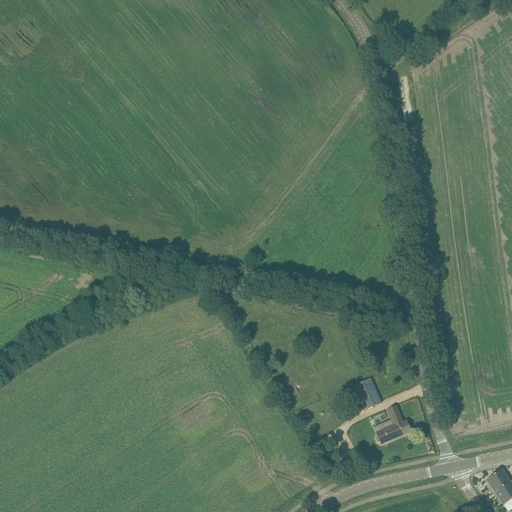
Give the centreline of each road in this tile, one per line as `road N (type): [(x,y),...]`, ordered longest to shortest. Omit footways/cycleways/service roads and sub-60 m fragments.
road 1 (unclassified): [(452,467),(428,405),(381,89),(360,31),(338,0)]
road 2 (track): [(0,228),(410,306)]
road 3 (track): [(0,367),(172,261)]
road 4 (unclassified): [(310,511),(371,484),(452,467)]
